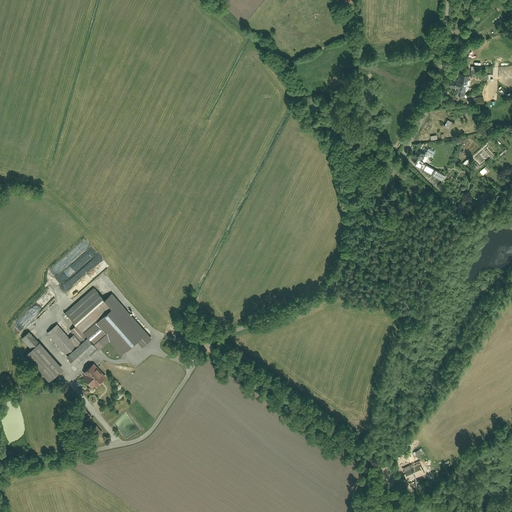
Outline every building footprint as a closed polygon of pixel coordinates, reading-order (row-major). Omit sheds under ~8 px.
[(456,89),(455,93),(465,96),(469,76),(459,74),(457,81),(449,79),(448,87),(456,89)] [(470,104),(483,102),(482,95),(469,98),(470,104)] [(417,150),(411,159),(417,162),(415,165),(420,167),(422,163),(423,161),(425,162),(428,156),(417,150)] [(422,163),(420,167),(432,174),(435,170),(422,163)] [(90,263),(70,274),(73,280),(67,283),(68,284),(70,284),(70,285),(66,287),(66,288),(79,281),(77,278),(91,270),(94,275),(107,267),(103,259),(95,263),(93,259),(89,262),(90,263)] [(40,311),(55,298),(53,296),(54,294),(48,288),(41,295),(42,296),(32,306),(37,311),(38,309),(40,311)] [(93,289),(65,313),(76,326),(73,328),(82,339),(80,341),(73,333),(68,338),(57,325),(46,334),(76,368),(87,359),(85,358),(90,353),(96,360),(112,345),(105,337),(107,335),(96,322),(111,309),(93,289)] [(62,369),(43,348),(28,331),(20,338),(31,350),(24,356),(48,382),(62,369)] [(125,338),(114,348),(121,356),(132,346),(125,338)] [(93,364),(81,376),(93,388),(105,376),(93,364)] [(86,421),(91,415),(81,406),(76,411),(86,421)] [(95,437),(102,433),(96,424),(90,428),(95,437)] [(404,468),(409,479),(423,472),(418,463),(413,465),(413,464),(404,468)]
